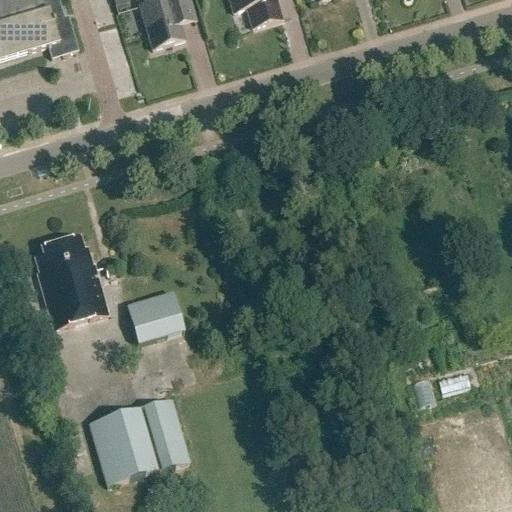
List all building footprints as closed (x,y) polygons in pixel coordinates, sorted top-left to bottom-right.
[(0,0),(0,67),(47,53),(51,64),(78,56),(67,22),(63,23),(56,0),(0,0)] [(195,27),(189,7),(187,0),(157,0),(159,6),(139,12),(152,56),(184,46),(180,31),(195,27)] [(281,25),(273,0),(227,0),(233,19),(246,15),(252,34),(281,25)] [(298,226),(285,181),(263,188),(265,196),(259,197),(270,234),(298,226)] [(245,219),(231,223),(240,250),(254,245),(245,219)] [(53,336),(108,320),(93,271),(92,271),(87,255),(83,256),(79,243),(41,254),(43,262),(34,264),(39,280),(37,281),(53,336)] [(104,273),(106,282),(120,278),(117,269),(104,273)] [(137,352),(183,339),(172,300),(136,310),(126,313),(130,327),(137,352)] [(106,493),(158,478),(190,469),(172,406),(88,430),(106,493)]
